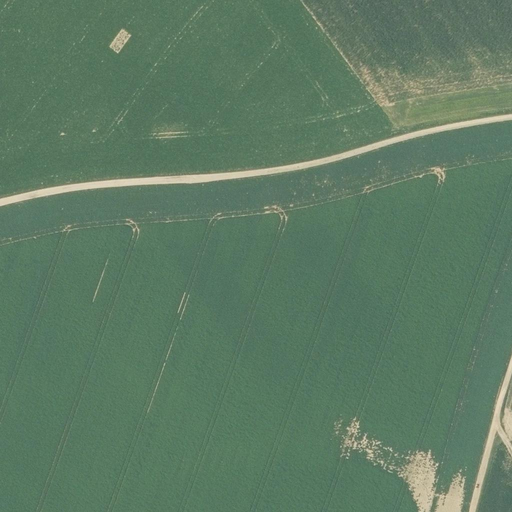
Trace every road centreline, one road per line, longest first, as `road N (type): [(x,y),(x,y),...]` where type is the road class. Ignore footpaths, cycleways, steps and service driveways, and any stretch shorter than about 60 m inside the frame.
road 1 (track): [(0,203),(300,163),(449,123),(511,116)]
road 2 (track): [(474,511),(511,363)]
